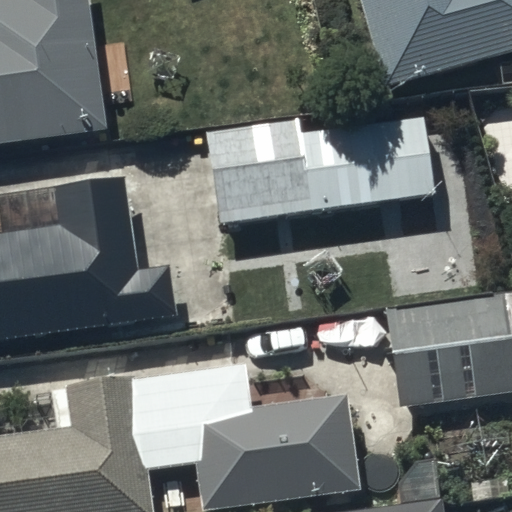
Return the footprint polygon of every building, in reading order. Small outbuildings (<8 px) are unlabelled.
[(0,161),(101,146),(97,108),(134,104),(127,45),(91,49),(85,0),(17,0),(19,14),(0,15),(0,161)] [(511,0),(354,0),(382,103),(511,68),(511,0)] [(216,241),(432,210),(421,134),(297,152),(295,136),(203,149),(216,241)] [(2,216),(7,251),(0,251),(0,357),(173,332),(166,283),(134,287),(121,198),(49,208),(2,216)] [(511,348),(507,310),(383,327),(396,421),(511,405),(511,348)] [(197,511),(324,511),(354,508),(341,416),(250,428),(244,381),(65,406),(70,445),(0,454),(0,511),(145,511),(143,490),(193,484),(197,511)] [(436,511),(431,472),(393,477),(397,511),(436,511)]
